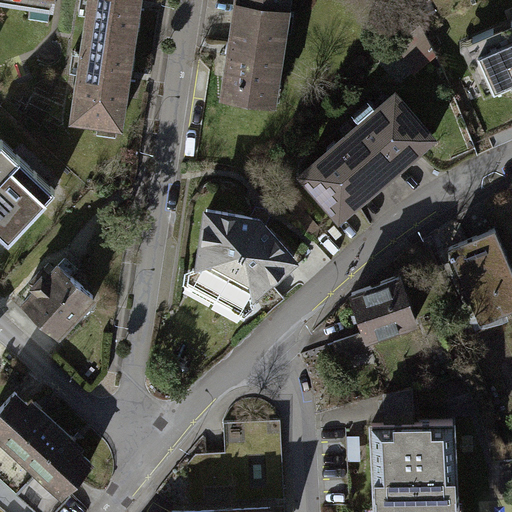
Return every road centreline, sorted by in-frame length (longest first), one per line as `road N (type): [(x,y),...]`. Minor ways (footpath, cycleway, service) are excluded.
road 1 (residential): [(130,431),(189,0)]
road 2 (residential): [(263,344),(367,245),(457,184),(511,159)]
road 3 (residential): [(263,344),(288,377),(301,417),(306,511)]
road 4 (residential): [(0,330),(88,412),(130,431)]
road 5 (residential): [(152,456),(263,344)]
